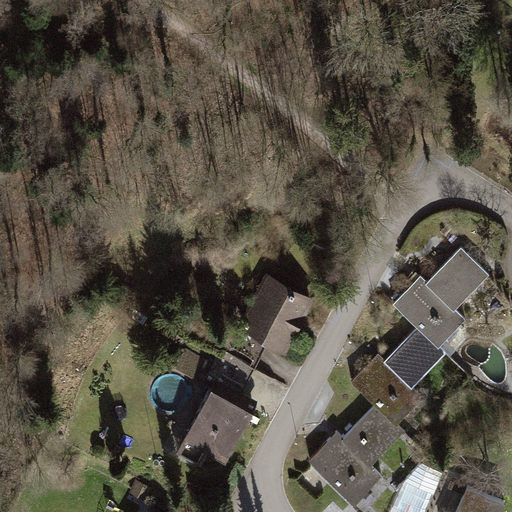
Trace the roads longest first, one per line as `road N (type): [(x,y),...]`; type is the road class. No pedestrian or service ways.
road 1 (residential): [(244,511),(401,220),(428,185),(452,185),(511,221)]
road 2 (track): [(151,0),(325,131),(401,220)]
